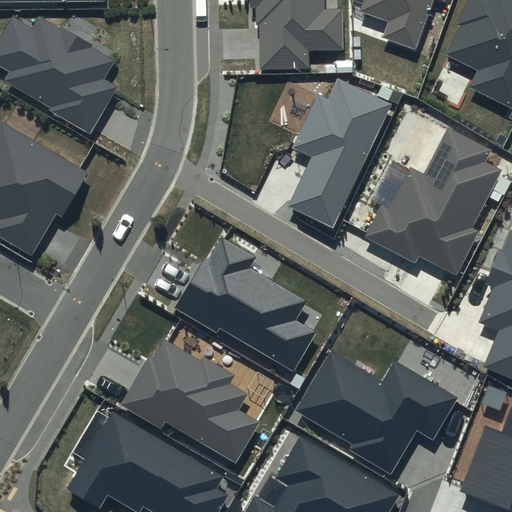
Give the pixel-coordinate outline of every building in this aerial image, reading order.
[(325,10),(325,0),(249,0),(250,8),(256,8),(256,25),(259,25),(260,70),(308,69),(308,52),(343,52),(342,10),(325,10)] [(446,0),(364,0),(360,12),(388,23),(382,39),(415,51),(434,0),(436,0),(445,3),(446,0)] [(511,0),(468,0),(456,26),(460,28),(446,56),(478,71),(469,89),(511,110),(511,0)] [(33,31),(12,18),(0,38),(0,69),(7,73),(1,82),(91,136),(120,88),(106,79),(116,63),(92,48),(93,46),(63,28),(61,31),(41,19),(33,31)] [(329,100),(318,95),(292,149),(311,158),(287,207),(333,229),(391,106),(338,81),(329,100)] [(87,171),(1,122),(0,124),(0,236),(32,255),(57,213),(61,216),(87,171)] [(491,153),(448,131),(425,176),(410,169),(390,210),(381,205),(364,240),(415,266),(419,258),(456,277),(478,233),(471,229),(501,171),(485,164),(491,153)] [(511,230),(503,254),(498,252),(485,285),(492,288),(478,324),(497,331),(482,369),(511,380),(511,230)] [(255,259),(221,239),(209,259),(206,257),(174,308),(216,333),(219,328),(293,373),(317,334),(295,321),(305,304),(248,269),(255,259)] [(200,360),(165,339),(153,359),(149,356),(121,405),(161,428),(165,422),(236,463),(260,422),(238,409),(247,394),(230,384),(235,375),(202,355),(200,360)] [(458,399),(394,360),(381,381),(333,352),(297,411),(354,445),(351,450),(391,475),(417,431),(433,440),(458,399)] [(511,407),(511,408),(503,432),(486,426),(462,492),(511,510),(511,407)] [(228,475),(111,408),(108,414),(97,408),(71,453),(82,459),(65,488),(99,508),(107,494),(138,511),(143,505),(155,511),(219,511),(231,493),(221,487),(228,475)] [(390,511),(401,493),(300,434),(275,477),(289,485),(275,508),(255,496),(245,511),(390,511)]
